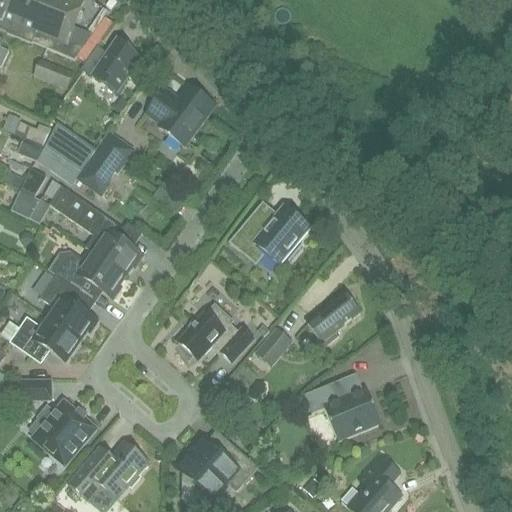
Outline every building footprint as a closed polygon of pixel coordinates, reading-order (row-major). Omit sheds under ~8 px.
[(76,61),(84,49),(69,43),(84,4),(74,0),(0,0),(0,31),(8,34),(7,36),(33,45),(33,44),(76,61)] [(0,69),(1,70),(8,54),(0,50),(0,47),(2,43),(0,42),(0,69)] [(113,45),(91,76),(119,96),(141,64),(113,45)] [(33,78),(69,93),(81,77),(40,61),(33,78)] [(179,103),(166,93),(148,117),(161,127),(159,130),(185,150),(216,109),(190,89),(179,103)] [(14,137),(27,142),(42,148),(50,132),(40,128),(37,132),(20,125),(14,137)] [(42,150),(80,176),(93,156),(53,128),(42,150)] [(111,136),(78,181),(102,199),(111,187),(108,185),(116,175),(118,177),(124,169),(113,162),(125,146),(111,136)] [(42,150),(24,142),(18,156),(36,164),(42,150)] [(71,189),(80,176),(42,150),(36,164),(71,189)] [(5,185),(21,193),(26,182),(15,177),(9,177),(5,185)] [(50,208),(94,239),(86,251),(94,256),(126,278),(132,268),(136,271),(144,259),(118,241),(124,232),(63,189),(50,208)] [(11,213),(14,215),(29,222),(40,203),(20,194),(11,213)] [(248,225),(230,246),(257,268),(267,256),(279,267),(283,263),(288,267),(304,247),(299,243),(310,230),(287,210),(264,238),(248,225)] [(32,241),(30,237),(26,235),(21,237),(19,241),(21,246),(26,248),(30,246),(32,241)] [(126,278),(94,256),(87,266),(72,255),(57,278),(80,294),(88,284),(114,302),(122,290),(119,288),(126,278)] [(55,312),(49,321),(81,343),(87,333),(91,336),(99,324),(72,305),(80,294),(57,278),(41,301),(55,312)] [(0,309),(10,315),(19,298),(2,288),(0,292),(0,309)] [(337,336),(361,316),(346,297),(308,327),(323,346),(324,346),(327,350),(340,340),(337,336)] [(193,360),(198,364),(214,346),(222,353),(220,355),(232,366),(253,343),(241,332),(238,336),(224,323),(227,320),(215,308),(207,317),(204,315),(177,345),(179,347),(177,349),(188,365),(193,360)] [(81,343),(49,321),(42,331),(28,321),(10,346),(33,362),(42,348),(66,365),(81,343)] [(276,330),(255,356),(271,370),(293,345),(276,330)] [(51,384),(17,384),(17,402),(51,402),(51,384)] [(337,385),(305,399),(312,418),(325,412),(338,444),(381,426),(380,424),(368,393),(364,395),(346,402),(337,385)] [(65,405),(55,417),(48,411),(39,420),(41,421),(31,433),(37,438),(34,441),(65,469),(97,432),(84,422),(87,419),(79,412),(77,415),(65,405)] [(214,503),(235,480),(244,488),(259,471),(231,447),(222,457),(204,442),(178,472),(182,475),(182,503),(214,503)] [(148,466),(125,446),(106,468),(94,457),(69,487),(88,504),(101,489),(117,502),(128,488),(131,491),(141,480),(138,477),(148,466)] [(350,511),(389,511),(401,498),(389,487),(400,476),(382,460),(362,482),(370,489),(350,511)] [(319,490),(310,482),(300,493),(309,501),(319,490)] [(46,511),(63,511),(52,502),(44,510),(46,511)]
